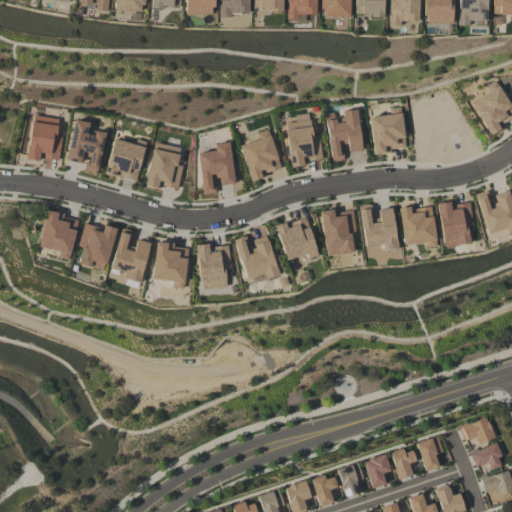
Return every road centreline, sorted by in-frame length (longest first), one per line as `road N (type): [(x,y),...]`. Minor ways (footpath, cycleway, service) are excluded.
road 1 (residential): [(0,182),(189,220),(237,217),(351,183),(443,181),(511,151)]
road 2 (tertiary): [(134,511),(218,455),(323,431)]
road 3 (tertiary): [(323,431),(511,374)]
road 4 (tertiary): [(161,511),(239,466),(323,431)]
